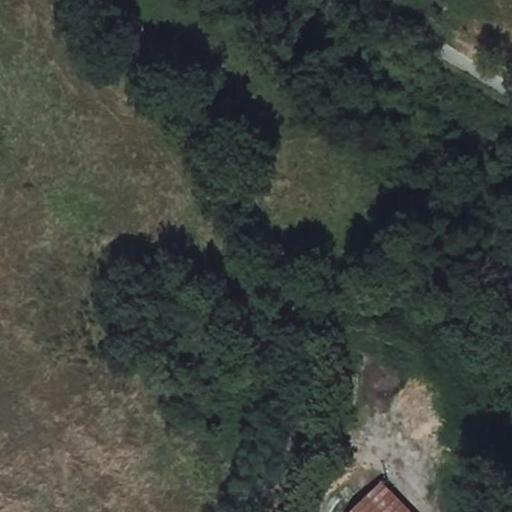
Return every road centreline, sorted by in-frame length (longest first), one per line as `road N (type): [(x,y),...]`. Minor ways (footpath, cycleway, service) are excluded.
road 1 (unclassified): [(277,511),(314,390),(291,291),(226,160),(162,64),(91,0)]
road 2 (unclassified): [(373,0),(511,84)]
